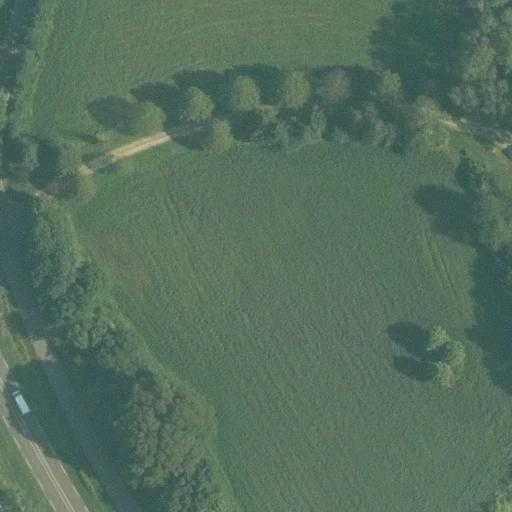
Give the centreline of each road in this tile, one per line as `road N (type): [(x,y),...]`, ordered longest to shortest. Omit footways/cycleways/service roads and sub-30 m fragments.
road 1 (track): [(2,230),(102,162),(237,119),(359,110),(508,140)]
road 2 (unclassified): [(126,511),(57,382),(10,266),(0,219)]
road 3 (primary): [(72,511),(0,384)]
